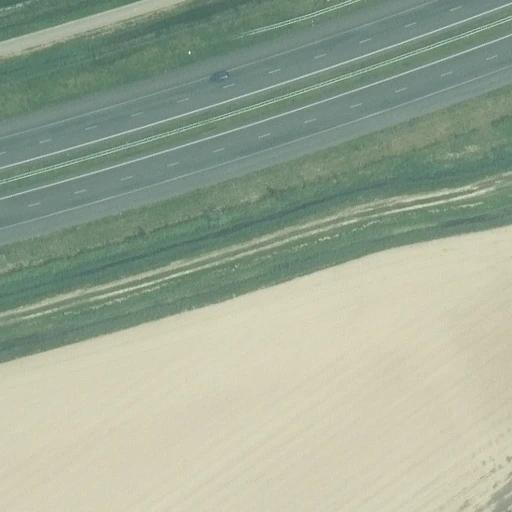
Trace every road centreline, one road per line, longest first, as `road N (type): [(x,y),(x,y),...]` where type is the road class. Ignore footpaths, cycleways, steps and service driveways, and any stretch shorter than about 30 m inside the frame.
road 1 (motorway): [(0,215),(381,100),(511,51)]
road 2 (motorway): [(480,0),(0,155)]
road 3 (unclassified): [(164,0),(0,49)]
